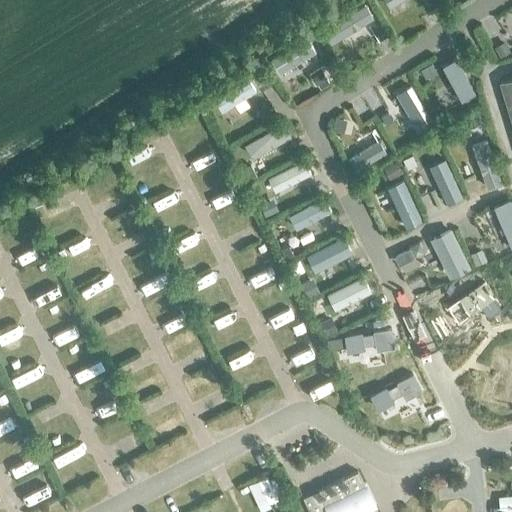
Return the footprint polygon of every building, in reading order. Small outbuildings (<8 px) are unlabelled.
[(365,4),(323,29),(331,41),(372,16),(365,4)] [(306,38),(271,59),(278,71),(313,50),(306,38)] [(456,57),(441,65),(460,99),(475,92),(456,57)] [(246,77),(213,97),(220,109),(254,89),(246,77)] [(511,77),(500,81),(511,122),(511,77)] [(425,110),(390,131),(397,143),(432,123),(425,110)] [(283,121),(245,141),(252,155),(290,135),(283,121)] [(486,138),(472,143),(486,182),(499,178),(486,138)] [(379,140),(348,158),(354,169),(385,151),(379,140)] [(444,158),(430,165),(447,201),(461,195),(444,158)] [(303,159),(267,177),(273,190),(309,172),(303,159)] [(402,181),(388,187),(405,225),(419,219),(402,181)] [(323,196),(288,215),(295,227),(330,209),(323,196)] [(511,204),(510,199),(494,206),(510,246),(511,245),(511,204)] [(450,228),(430,238),(449,277),(469,267),(450,228)] [(343,237),(307,255),(314,268),(350,250),(343,237)] [(362,275),(326,293),(334,307),(369,290),(362,275)] [(465,298),(451,304),(471,345),(484,339),(465,298)] [(381,313),(342,333),(349,346),(388,326),(381,313)] [(400,352),(358,373),(364,387),(407,366),(400,352)] [(416,393),(382,410),(388,421),(421,403),(416,393)] [(369,511),(347,464),(309,483),(315,497),(308,501),(313,511),(369,511)]
